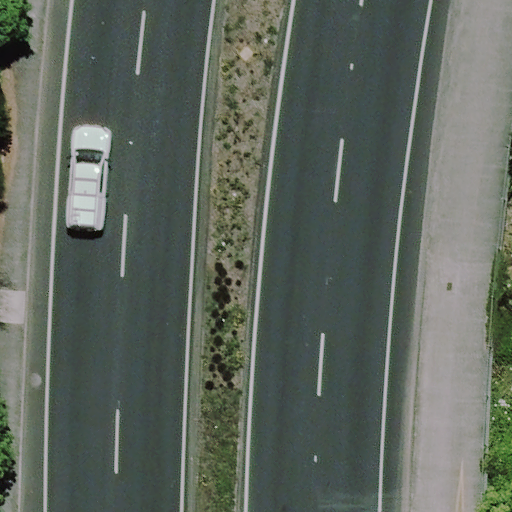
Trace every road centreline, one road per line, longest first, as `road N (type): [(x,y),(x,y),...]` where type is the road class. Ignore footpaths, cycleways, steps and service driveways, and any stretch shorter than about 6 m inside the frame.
road 1 (trunk): [(365,0),(321,347),(316,511)]
road 2 (trunk): [(117,511),(125,256),(148,0)]
